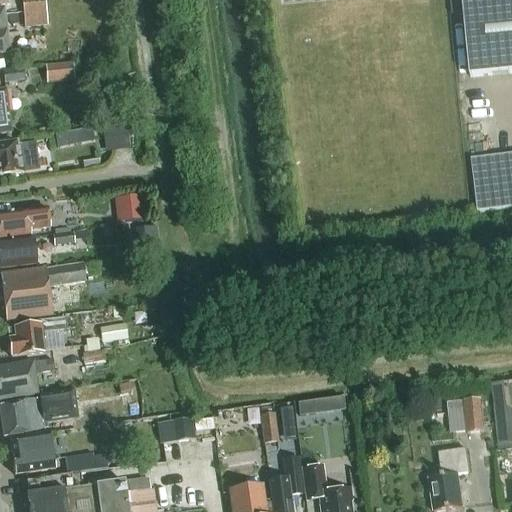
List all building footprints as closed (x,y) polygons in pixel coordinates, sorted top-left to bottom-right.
[(47,27),(46,12),(44,0),(33,0),(22,1),(25,30),(47,27)] [(511,0),(463,0),(470,78),(511,73),(511,0)] [(3,10),(0,10),(0,55),(9,54),(3,10)] [(47,85),(74,82),(72,65),(46,68),(47,85)] [(23,69),(2,72),(4,85),(25,82),(23,69)] [(0,136),(11,135),(5,92),(0,92),(0,136)] [(114,152),(132,149),(129,127),(102,131),(105,150),(109,149),(114,149),(114,152)] [(0,178),(23,176),(23,173),(38,171),(35,145),(0,149),(0,178)] [(476,208),(511,205),(511,151),(471,155),(476,208)] [(143,198),(115,200),(116,218),(144,216),(143,198)] [(0,241),(29,238),(29,233),(49,230),(47,211),(24,213),(22,212),(17,212),(16,214),(0,216),(0,241)] [(151,227),(136,228),(140,256),(155,255),(154,249),(159,248),(157,235),(152,235),(151,227)] [(73,235),(52,237),(54,248),(74,245),(73,235)] [(0,243),(0,270),(35,266),(32,240),(0,243)] [(47,289),(84,284),(82,266),(1,277),(6,323),(51,317),(47,289)] [(7,331),(8,341),(9,346),(8,347),(9,353),(10,355),(10,359),(44,355),(41,335),(66,332),(65,321),(24,326),(24,329),(7,331)] [(102,347),(126,343),(123,327),(100,331),(102,347)] [(83,366),(104,363),(102,352),(82,356),(83,366)] [(34,376),(54,373),(52,362),(33,365),(33,364),(0,369),(0,404),(37,397),(34,376)] [(492,385),(497,437),(511,435),(511,410),(507,408),(505,384),(492,385)] [(120,397),(132,395),(131,386),(119,388),(120,397)] [(70,391),(55,393),(41,396),(42,401),(38,402),(38,401),(0,407),(0,416),(3,440),(42,434),(41,427),(75,421),(70,391)] [(467,435),(484,434),(480,401),(464,403),(447,405),(450,435),(467,433),(467,435)] [(300,419),(315,417),(313,403),(298,405),(300,419)] [(270,409),(260,410),(261,418),(271,417),(270,409)] [(264,445),(277,443),(273,417),(271,417),(261,418),(260,419),(264,445)] [(192,422),(169,425),(171,446),(194,443),(192,422)] [(213,422),(194,424),(195,434),(214,432),(213,422)] [(14,477),(55,471),(49,435),(9,441),(12,460),(14,477)] [(499,453),(511,451),(511,435),(497,437),(499,453)] [(457,477),(469,475),(466,451),(438,455),(442,478),(429,480),(433,511),(450,511),(462,510),(457,477)] [(92,456),(64,460),(67,477),(94,473),(92,460),(92,456)] [(271,502),(272,511),(291,511),(289,499),(304,497),(301,480),(298,459),(282,462),(286,481),(269,484),(271,502)] [(349,511),(349,505),(351,502),(349,492),(324,495),(321,469),(301,472),(306,503),(318,501),(319,503),(317,505),(318,511),(349,511)] [(73,491),(71,477),(24,483),(28,511),(153,511),(151,493),(150,493),(148,481),(73,491)] [(264,511),(262,488),(229,492),(232,511),(264,511)]
